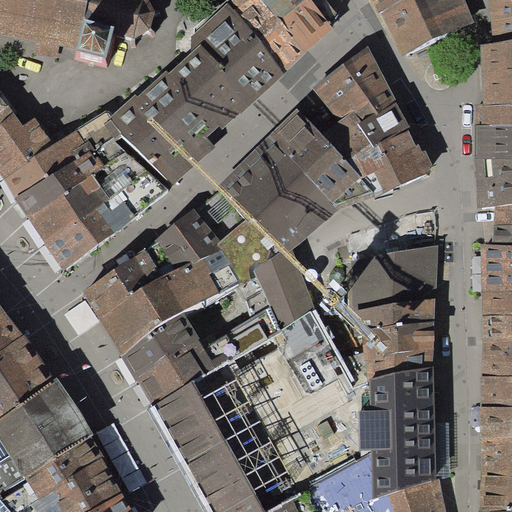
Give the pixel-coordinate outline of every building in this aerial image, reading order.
[(0,0),(0,35),(76,49),(75,59),(108,67),(118,34),(131,38),(151,28),(155,11),(149,0),(0,0)] [(225,0),(227,2),(233,9),(244,0),(225,0)] [(263,0),(244,0),(233,9),(286,71),(306,52),(280,20),(263,0)] [(263,0),(280,20),(304,0),(263,0)] [(304,0),(280,20),(306,52),(334,28),(312,0),(304,0)] [(372,0),(379,13),(381,12),(406,0),(372,0)] [(465,0),(406,0),(381,12),(402,56),(475,22),(465,0)] [(511,0),(489,0),(493,42),(511,39),(511,0)] [(233,9),(227,2),(191,36),(191,52),(184,58),(169,73),(219,127),(220,126),(223,129),(240,112),(242,113),(247,108),(287,72),(286,71),(233,9)] [(511,104),(511,39),(493,42),(480,42),(484,104),(511,104)] [(368,46),(313,87),(338,119),(348,112),(357,124),(358,124),(396,101),(368,46)] [(123,136),(173,184),(216,146),(208,137),(219,127),(169,73),(166,70),(138,96),(135,93),(111,115),(108,118),(124,135),(123,136)] [(0,93),(0,124),(14,113),(0,93)] [(396,101),(358,124),(371,142),(373,146),(408,128),(411,127),(396,101)] [(476,104),(476,124),(511,124),(511,104),(484,104),(476,104)] [(14,198),(112,138),(115,142),(123,136),(124,135),(108,118),(111,115),(107,109),(53,143),(4,180),(14,198)] [(310,121),(297,109),(269,135),(335,205),(373,192),(362,178),(347,161),(321,132),(329,126),(319,114),(310,121)] [(348,112),(338,119),(329,126),(321,132),(347,161),(371,142),(358,124),(357,124),(348,112)] [(0,174),(4,180),(53,143),(35,117),(23,125),(17,116),(14,113),(0,124),(0,174)] [(511,124),(476,124),(475,157),(511,158),(511,124)] [(416,145),(408,128),(373,146),(371,142),(347,161),(362,178),(375,171),(384,193),(431,172),(430,168),(434,166),(426,150),(423,152),(418,143),(416,145)] [(218,185),(248,219),(221,241),(217,244),(221,249),(241,283),(256,276),(253,269),(281,251),(286,256),(293,249),(340,210),(335,205),(269,135),(218,185)] [(14,198),(27,218),(125,152),(115,142),(112,138),(14,198)] [(27,218),(44,242),(110,197),(145,168),(125,152),(27,218)] [(511,158),(475,157),(478,208),(495,206),(511,203),(511,158)] [(168,189),(145,168),(110,197),(44,242),(63,271),(119,229),(168,189)] [(511,203),(495,206),(494,224),(511,224),(511,203)] [(83,292),(100,318),(140,288),(175,269),(221,249),(217,244),(221,241),(194,207),(155,240),(83,292)] [(511,224),(494,224),(493,245),(511,245),(511,224)] [(511,245),(493,245),(482,244),(482,289),(511,290),(511,245)] [(436,298),(439,245),(351,260),(352,266),(346,267),(348,305),(353,310),(436,298)] [(100,318),(121,356),(183,314),(241,283),(221,249),(175,269),(140,288),(100,318)] [(286,256),(281,251),(253,269),(256,276),(271,308),(281,330),(310,311),(315,309),(293,249),(286,256)] [(511,290),(482,289),(482,315),(511,315),(511,290)] [(436,298),(353,310),(362,329),(434,321),(436,298)] [(203,346),(199,339),(137,380),(152,406),(154,405),(216,367),(225,363),(281,330),(271,308),(203,346)] [(0,349),(23,335),(5,310),(0,312),(0,349)] [(261,420),(304,495),(314,511),(394,511),(388,494),(436,480),(434,427),(433,366),(401,371),(368,378),(367,358),(364,358),(363,352),(338,358),(310,311),(281,330),(225,363),(261,420)] [(121,356),(137,380),(199,339),(183,314),(121,356)] [(483,340),(511,340),(511,315),(482,315),(483,340)] [(433,346),(434,321),(362,329),(363,352),(364,358),(367,358),(433,346)] [(0,349),(0,417),(55,379),(26,333),(23,335),(0,349)] [(511,340),(483,340),(482,375),(511,375),(511,340)] [(433,366),(433,346),(367,358),(368,378),(401,371),(433,366)] [(154,405),(186,461),(261,420),(225,363),(216,367),(154,405)] [(481,406),(511,406),(511,375),(482,375),(480,376),(481,406)] [(57,377),(55,379),(0,417),(0,437),(10,454),(26,478),(92,435),(94,434),(57,377)] [(511,406),(481,406),(480,471),(511,471),(511,406)] [(186,461),(214,511),(273,511),(295,500),(304,495),(261,420),(186,461)] [(16,511),(104,455),(92,435),(26,478),(0,494),(0,498),(10,511),(16,511)] [(0,460),(10,454),(0,437),(0,460)] [(0,460),(0,494),(26,478),(10,454),(0,460)] [(124,490),(104,455),(16,511),(82,511),(122,491),(124,490)] [(511,511),(511,471),(480,471),(480,511),(511,511)] [(446,511),(439,478),(436,480),(388,494),(394,511),(446,511)] [(133,511),(122,491),(82,511),(133,511)] [(314,511),(304,495),(295,500),(273,511),(314,511)] [(10,511),(0,498),(0,511),(10,511)]
